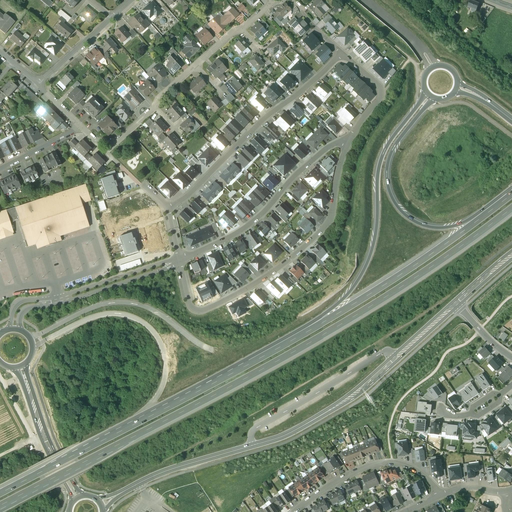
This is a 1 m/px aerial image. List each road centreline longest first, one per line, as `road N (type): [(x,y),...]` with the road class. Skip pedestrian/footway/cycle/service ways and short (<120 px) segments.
road 1 (motorway): [(0,505),(294,352),(406,286),(511,208)]
road 2 (secondary): [(455,304),(364,386),(304,425),(101,503)]
road 3 (motorway): [(301,334),(0,491)]
road 4 (residential): [(346,140),(329,223),(280,268),(201,312),(190,305),(180,259)]
road 5 (motorway): [(426,92),(380,157),(376,225),(360,276),(301,334)]
road 6 (motorway): [(511,194),(301,334)]
road 7 (motorway): [(511,191),(453,226),(403,213),(388,164),(433,98)]
road 8 (residential): [(166,207),(342,54)]
road 9 (residential): [(180,259),(249,225),(310,161),(346,140)]
road 10 (residential): [(440,495),(410,467),(384,462),(352,472),(294,511)]
road 11 (secondary): [(77,497),(42,434),(19,367)]
